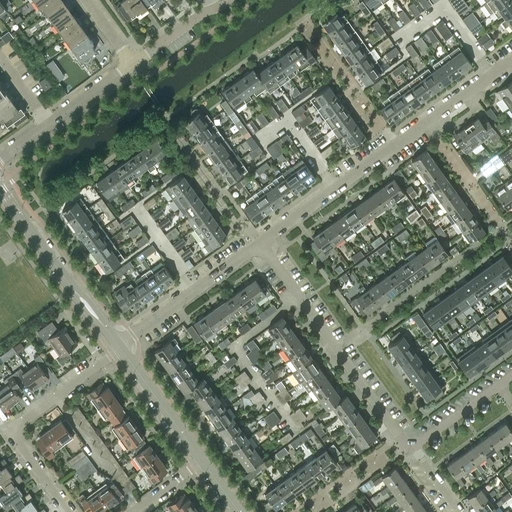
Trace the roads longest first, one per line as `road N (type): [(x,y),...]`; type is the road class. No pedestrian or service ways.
road 1 (residential): [(260,243),(511,59)]
road 2 (residential): [(410,449),(260,243)]
road 3 (residential): [(67,511),(9,430),(118,347)]
road 4 (tertiary): [(118,347),(0,187)]
road 5 (residential): [(118,347),(260,243)]
road 6 (tertiary): [(202,463),(118,347)]
